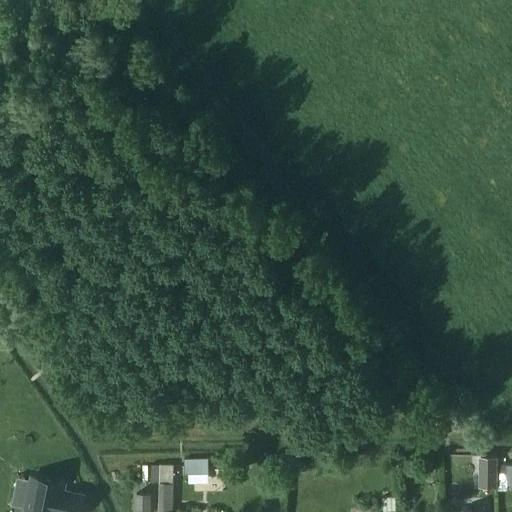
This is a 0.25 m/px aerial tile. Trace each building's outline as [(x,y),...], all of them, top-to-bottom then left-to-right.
[(497,457),(480,457),(480,485),(497,485),(497,457)] [(412,460),(396,461),(397,477),(413,476),(412,460)] [(152,464),(151,482),(160,483),(160,464),(152,464)] [(171,473),(172,464),(160,464),(160,483),(158,511),(187,511),(173,511),(174,482),(173,482),(174,473),(171,473)] [(507,464),(499,465),(499,475),(507,474),(507,464)] [(26,507),(24,511),(80,511),(84,494),(63,490),(65,483),(32,476),(31,479),(26,507)] [(151,511),(152,492),(136,492),(135,511),(151,511)] [(396,511),(395,497),(382,497),(383,511),(396,511)]
